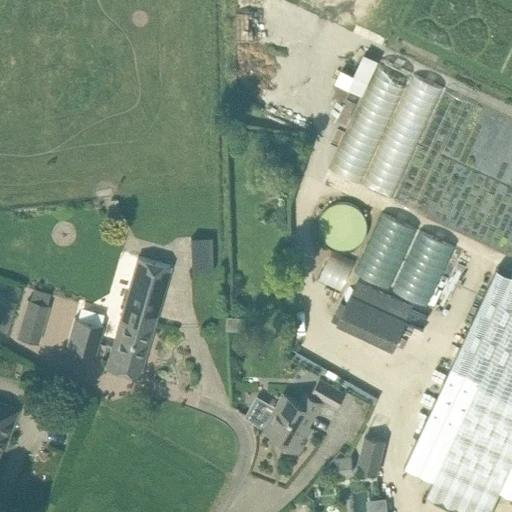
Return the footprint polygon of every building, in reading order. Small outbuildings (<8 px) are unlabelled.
[(359,104),(333,171),(399,197),(444,84),(381,59),(371,85),(359,81),(351,101),(359,104)] [(358,243),(359,206),(325,204),(323,241),(358,243)] [(333,249),(319,279),(341,290),(355,260),(333,249)] [(137,257),(106,368),(138,377),(170,266),(137,257)] [(450,261),(429,306),(451,316),(472,271),(450,261)] [(511,274),(496,267),(404,466),(433,479),(493,507),(501,490),(511,495),(511,274)] [(396,347),(414,302),(356,279),(338,324),(396,347)] [(30,298),(49,302),(51,291),(32,287),(30,298)] [(17,336),(39,342),(49,306),(28,300),(17,336)] [(102,326),(75,318),(67,345),(95,353),(102,326)] [(319,378),(312,391),(338,406),(346,392),(330,383),(332,379),(336,372),(320,364),(316,369),(313,374),(319,378)] [(298,401),(283,393),(263,428),(279,437),(277,441),(299,453),(312,429),(308,427),(322,402),(304,392),(298,401)] [(0,446),(3,440),(6,441),(18,409),(0,402),(0,446)] [(377,473),(385,441),(365,436),(358,468),(377,473)] [(388,511),(388,496),(369,497),(369,511),(388,511)]
